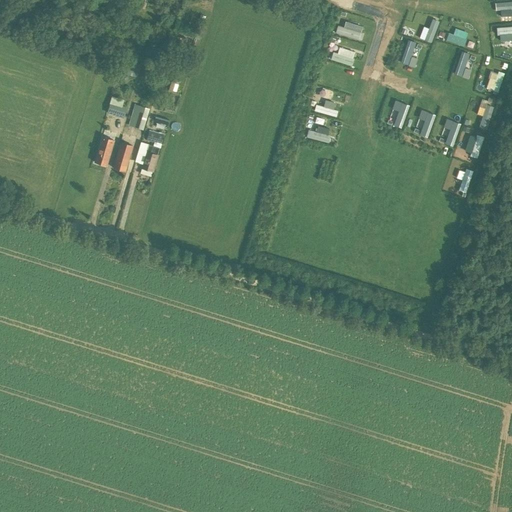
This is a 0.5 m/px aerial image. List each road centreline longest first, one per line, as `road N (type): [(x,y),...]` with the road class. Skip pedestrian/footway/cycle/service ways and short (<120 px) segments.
road 1 (track): [(511,360),(144,248)]
road 2 (unknown): [(112,238),(137,141),(130,87)]
road 3 (unclassified): [(144,248),(0,203)]
